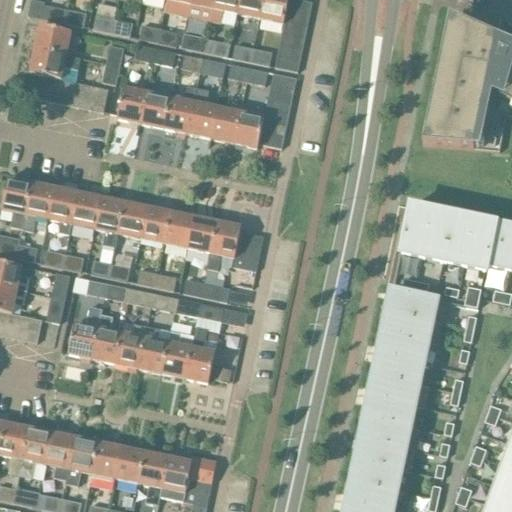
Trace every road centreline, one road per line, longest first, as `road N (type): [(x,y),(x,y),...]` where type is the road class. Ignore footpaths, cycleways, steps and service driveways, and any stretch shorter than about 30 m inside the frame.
road 1 (residential): [(237,402),(320,0)]
road 2 (tertiary): [(285,511),(361,160)]
road 3 (tertiary): [(361,160),(394,0)]
road 4 (tertiary): [(372,0),(361,160)]
